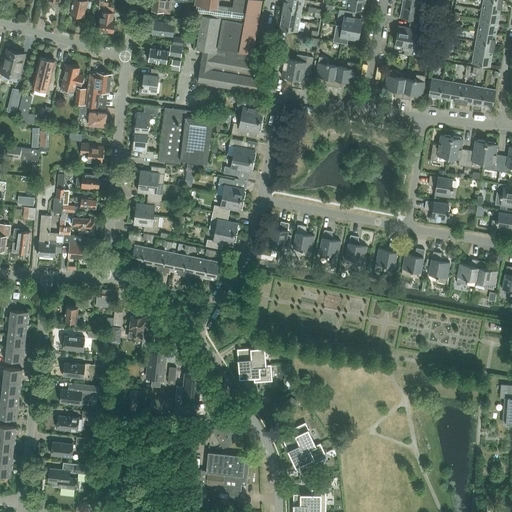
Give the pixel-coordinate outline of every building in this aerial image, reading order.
[(87,0),(72,0),(70,14),(76,15),(77,17),(80,17),(81,16),(83,17),(86,7),(90,8),(92,1),(87,0)] [(153,0),(152,10),(170,13),(171,0),(153,0)] [(198,81),(260,92),(262,78),(260,78),(262,63),(251,61),(261,0),(233,0),(232,8),(218,5),(218,0),(195,0),(194,5),(197,5),(195,14),(201,15),(196,49),(203,50),(198,81)] [(284,1),(283,7),(301,10),(303,0),(284,0),(285,1),(284,1)] [(365,0),(347,0),(346,7),(363,11),(365,0)] [(402,0),(402,6),(420,9),(421,0),(402,0)] [(488,0),(483,0),(481,10),(499,13),(500,8),(501,8),(502,2),(488,0)] [(104,1),(103,5),(104,5),(103,11),(102,11),(102,17),(101,17),(98,30),(113,33),(115,21),(113,21),(114,13),(115,7),(108,6),(109,2),(104,1)] [(326,3),(325,10),(334,11),(335,5),(326,3)] [(420,9),(402,6),(400,17),(418,20),(420,9)] [(282,13),(282,17),(299,21),(301,10),(283,7),(282,13)] [(343,20),(342,26),(360,30),(362,19),(354,18),(355,12),(339,9),(337,19),(343,20)] [(481,10),(480,20),(497,24),(499,13),(481,10)] [(299,21),(282,17),(280,29),(297,32),(299,21)] [(480,20),(478,31),(495,34),(497,24),(480,20)] [(153,34),(173,36),(174,24),(154,21),(154,26),(152,27),(152,30),(153,32),(153,34)] [(398,26),(396,36),(415,40),(416,29),(422,31),(423,24),(409,22),(408,27),(398,26)] [(360,30),(342,26),(336,25),(333,41),(347,44),(348,38),(358,40),(360,30)] [(278,31),(276,41),(283,43),(285,33),(278,31)] [(478,31),(476,42),(494,45),(495,39),(494,39),(495,34),(478,31)] [(415,40),(396,36),(394,47),(405,49),(404,54),(418,57),(419,51),(413,49),(415,40)] [(176,45),(183,46),(184,39),(174,37),(173,44),(176,45)] [(476,42),(474,52),(491,55),(492,51),(493,51),(494,45),(476,42)] [(183,46),(176,45),(170,44),(169,55),(181,56),(183,46)] [(148,61),(166,63),(169,50),(150,47),(150,53),(148,54),(147,58),(149,59),(148,61)] [(24,54),(7,49),(1,72),(9,74),(8,79),(16,81),(17,76),(18,77),(24,54)] [(282,76),(292,78),(296,60),(286,58),(287,52),(281,51),(278,65),(284,66),(282,76)] [(491,55),(474,52),(472,63),(489,66),(491,55)] [(296,60),(292,78),(303,80),(305,70),(310,71),(313,57),(297,54),(296,60)] [(33,86),(48,91),(55,61),(50,60),(50,57),(46,57),(44,58),(40,57),(33,86)] [(325,84),(333,86),(337,66),(327,64),(328,58),(319,57),(316,75),(327,77),(325,84)] [(181,60),(172,59),(171,64),(169,64),(168,69),(179,71),(181,60)] [(337,66),(333,86),(341,87),(342,80),(353,82),(357,63),(348,62),(347,68),(337,66)] [(75,84),(82,85),(84,76),(78,74),(79,67),(78,67),(77,65),(73,64),(72,66),(66,64),(64,71),(65,72),(62,81),(63,81),(62,87),(61,90),(73,93),(74,90),(75,84)] [(165,77),(165,70),(151,68),(150,74),(144,74),(142,85),(142,84),(142,86),(140,85),(139,94),(148,95),(148,93),(156,94),(159,76),(165,77)] [(394,97),(402,98),(406,78),(396,77),(397,71),(388,69),(384,88),(395,90),(394,97)] [(90,71),(88,88),(86,105),(90,106),(92,106),(98,106),(100,91),(107,92),(109,92),(111,74),(90,71)] [(406,78),(402,98),(410,100),(411,93),(422,95),(425,76),(416,74),(415,80),(406,78)] [(428,96),(439,98),(442,80),(431,78),(428,96)] [(439,98),(450,100),(453,82),(442,80),(439,98)] [(454,101),(460,102),(463,84),(453,82),(450,100),(454,101)] [(466,103),(471,104),(474,86),(463,84),(460,102),(466,103)] [(471,104),(481,105),(485,88),(474,86),(471,104)] [(75,103),(80,104),(86,105),(88,88),(77,87),(75,103)] [(485,88),(481,105),(492,107),(496,90),(485,88)] [(27,122),(28,122),(34,122),(34,114),(30,113),(31,110),(29,109),(33,96),(23,94),(17,115),(27,122)] [(243,106),(241,117),(261,121),(263,110),(251,107),(253,97),(239,94),(237,105),(243,106)] [(14,95),(11,104),(18,106),(21,97),(14,95)] [(86,105),(80,104),(78,118),(81,118),(81,114),(84,114),(89,114),(88,124),(105,126),(107,113),(92,111),(92,106),(90,106),(86,105)] [(40,120),(48,122),(51,107),(45,106),(44,113),(42,112),(40,120)] [(137,112),(135,131),(148,132),(150,114),(158,114),(158,107),(144,106),(143,112),(137,112)] [(158,161),(180,164),(181,160),(207,163),(213,120),(194,117),(195,111),(165,107),(158,161)] [(261,121),(241,117),(239,123),(233,122),(231,133),(245,136),(246,130),(258,132),(261,121)] [(40,130),(39,146),(39,149),(39,151),(43,151),(48,151),(49,131),(40,130)] [(148,132),(135,131),(133,150),(140,150),(139,157),(153,158),(154,151),(146,150),(148,132)] [(438,155),(448,157),(452,137),(440,135),(438,147),(432,146),(430,160),(437,161),(438,155)] [(458,165),(465,166),(467,151),(461,151),(463,139),(452,137),(448,157),(459,159),(458,165)] [(235,146),(233,156),(253,161),(255,149),(243,147),(244,141),(230,138),(229,145),(235,146)] [(88,155),(87,160),(102,162),(103,146),(89,145),(90,142),(82,141),(80,154),(88,155)] [(472,161),(483,162),(486,142),(475,141),(473,152),(467,151),(465,166),(471,167),(472,161)] [(493,170),(499,171),(501,157),(495,156),(497,144),(486,142),(483,162),(494,164),(493,170)] [(39,151),(39,149),(0,144),(0,156),(38,161),(39,151)] [(511,167),(511,146),(509,146),(508,158),(501,157),(499,171),(506,172),(506,170),(510,170),(511,167)] [(253,161),(233,156),(230,167),(225,166),(223,172),(237,175),(238,169),(250,172),(253,161)] [(140,170),(139,181),(163,184),(166,168),(151,166),(151,171),(140,170)] [(183,187),(191,188),(194,172),(191,171),(186,171),(183,187)] [(82,187),(98,188),(99,186),(100,185),(100,182),(99,181),(100,174),(83,172),(83,176),(77,176),(76,186),(82,187)] [(434,195),(455,198),(457,189),(453,188),(453,187),(451,187),(452,178),(429,175),(428,184),(436,185),(434,195)] [(216,194),(222,195),(242,199),(244,188),(233,186),(234,180),(220,177),(216,194)] [(148,193),(147,198),(161,200),(163,184),(139,181),(138,191),(148,193)] [(511,185),(498,183),(498,185),(497,185),(494,204),(511,206),(511,185)] [(57,188),(56,198),(64,198),(63,204),(66,204),(68,189),(65,189),(57,188)] [(19,195),(18,203),(34,205),(34,197),(19,195)] [(81,202),(80,207),(95,209),(97,197),(82,195),(82,196),(76,196),(75,202),(81,202)] [(214,205),(213,211),(227,214),(228,208),(240,211),(242,199),(222,195),(220,206),(214,205)] [(54,198),(53,213),(61,214),(62,214),(62,211),(63,204),(64,198),(56,198),(54,198)] [(136,202),(135,213),(153,215),(155,205),(164,206),(165,201),(161,201),(161,200),(147,198),(147,204),(136,202)] [(431,220),(451,223),(453,214),(449,213),(449,212),(447,212),(448,203),(426,200),(424,209),(432,210),(431,220)] [(63,204),(62,211),(66,212),(74,213),(75,210),(75,206),(63,204)] [(25,217),(35,218),(36,209),(25,208),(25,217)] [(511,210),(500,209),(498,220),(496,219),(496,221),(492,220),(490,229),(511,232),(511,226),(511,210)] [(61,216),(60,233),(63,234),(70,234),(70,227),(65,227),(66,212),(62,211),(62,214),(61,214),(61,216)] [(209,228),(215,230),(235,234),(237,223),(226,220),(227,214),(213,211),(211,218),(209,228)] [(153,215),(135,213),(134,224),(144,225),(143,231),(157,232),(159,216),(153,215)] [(39,242),(38,255),(55,256),(55,251),(61,252),(62,243),(63,240),(63,234),(60,233),(50,233),(51,216),(42,215),(39,242)] [(78,225),(78,229),(93,231),(94,218),(79,217),(73,217),(72,224),(78,225)] [(270,227),(265,248),(266,248),(266,247),(274,249),(279,250),(278,254),(280,254),(281,255),(280,255),(283,256),(283,255),(287,256),(287,252),(291,235),(287,234),(289,223),(281,221),(279,229),(270,227)] [(0,249),(4,250),(6,237),(10,237),(11,225),(0,223),(0,249)] [(301,255),(310,256),(314,236),(305,234),(306,226),(298,224),(293,247),(301,248),(301,250),(302,251),(301,255)] [(16,242),(13,241),(11,251),(26,253),(26,251),(29,251),(31,231),(23,231),(23,228),(14,227),(13,236),(17,236),(16,242)] [(235,234),(215,230),(213,240),(207,239),(206,246),(220,249),(221,242),(233,245),(235,234)] [(328,260),(336,262),(340,241),(331,239),(332,231),(324,230),(319,252),(327,254),(327,256),(328,256),(328,260)] [(63,234),(63,240),(70,241),(70,243),(68,257),(88,259),(88,255),(88,250),(89,245),(87,245),(88,236),(70,234),(63,234)] [(354,265),(363,267),(367,246),(357,244),(359,236),(350,235),(345,257),(354,259),(353,261),(355,261),(354,265)] [(394,267),(398,244),(390,242),(388,250),(379,248),(375,269),(383,271),(384,267),(385,267),(386,265),(394,267)] [(131,262),(142,264),(145,247),(134,245),(131,262)] [(142,264),(152,267),(156,249),(145,247),(142,264)] [(421,272),(425,249),(416,248),(415,255),(405,254),(401,274),(410,276),(411,272),(412,272),(412,270),(421,272)] [(157,268),(162,269),(166,251),(156,249),(152,267),(157,267),(157,268)] [(168,270),(173,271),(177,253),(166,251),(162,269),(168,271),(168,270)] [(437,281),(446,283),(450,262),(440,261),(442,253),(433,251),(428,274),(437,275),(436,277),(438,277),(437,281)] [(178,272),(184,274),(187,255),(177,253),(173,271),(178,272)] [(190,274),(194,275),(198,258),(187,255),(184,274),(189,275),(190,274)] [(194,275),(205,277),(208,260),(198,258),(194,275)] [(466,278),(476,280),(480,260),(472,259),(471,266),(460,263),(456,282),(465,284),(466,278)] [(208,260),(205,277),(216,280),(219,262),(208,260)] [(480,260),(476,280),(475,284),(485,286),(484,288),(493,290),(497,271),(486,269),(488,262),(480,260)] [(510,296),(511,296),(511,266),(507,266),(502,288),(503,288),(503,290),(511,292),(510,296)] [(96,306),(101,307),(113,308),(114,293),(110,293),(111,290),(102,289),(102,294),(97,293),(96,306)] [(64,321),(75,322),(74,326),(79,327),(80,316),(77,315),(78,307),(66,306),(64,321)] [(10,309),(9,322),(27,324),(29,311),(10,309)] [(113,321),(121,322),(122,312),(114,311),(113,318),(113,321)] [(127,338),(142,340),(145,318),(131,316),(129,330),(128,329),(127,338)] [(9,322),(8,334),(26,336),(27,324),(9,322)] [(110,342),(112,342),(112,346),(118,347),(119,343),(120,344),(122,327),(120,327),(113,326),(112,326),(111,331),(110,342)] [(8,334),(6,347),(25,349),(26,336),(8,334)] [(63,349),(84,351),(85,338),(65,335),(63,349)] [(25,349),(6,347),(5,359),(23,361),(25,349)] [(264,347),(237,349),(238,359),(237,359),(237,360),(252,358),(252,366),(266,365),(264,347)] [(147,377),(152,378),(151,385),(160,386),(160,379),(163,379),(166,354),(150,352),(147,377)] [(252,358),(237,360),(238,360),(240,378),(254,377),(254,381),(272,380),(271,365),(266,365),(252,366),(252,358)] [(63,375),(84,378),(86,365),(65,362),(63,375)] [(4,367),(3,380),(21,382),(22,369),(4,367)] [(168,384),(176,385),(177,368),(169,367),(168,384)] [(201,374),(185,373),(183,386),(176,386),(175,400),(183,400),(183,399),(198,400),(201,374)] [(3,380),(2,392),(20,394),(21,382),(3,380)] [(105,394),(106,386),(75,383),(74,390),(62,389),(60,402),(80,404),(80,403),(88,404),(90,393),(105,394)] [(502,423),(508,423),(511,423),(511,384),(501,384),(499,397),(507,398),(506,414),(503,414),(502,422),(502,423)] [(2,392),(0,405),(18,407),(20,394),(2,392)] [(296,401),(290,397),(285,405),(291,409),(296,401)] [(150,398),(149,413),(171,415),(173,400),(150,398)] [(18,407),(0,405),(0,417),(17,419),(18,407)] [(82,430),(83,419),(79,418),(79,417),(59,415),(58,422),(58,423),(56,423),(56,426),(58,427),(57,428),(78,431),(78,430),(82,430)] [(212,429),(223,447),(236,439),(225,421),(212,429)] [(297,434),(283,441),(288,450),(287,450),(287,451),(300,444),(303,451),(316,446),(305,423),(295,428),(297,434)] [(0,425),(0,438),(15,440),(16,427),(0,425)] [(0,438),(0,450),(13,452),(15,440),(0,438)] [(51,455),(72,457),(74,444),(53,441),(51,455)] [(300,444),(287,451),(288,450),(296,467),(312,459),(314,463),(326,457),(320,444),(316,446),(303,451),(300,444)] [(0,450),(0,463),(12,464),(13,452),(0,450)] [(207,470),(193,469),(190,505),(244,510),(245,501),(240,501),(241,484),(246,485),(249,458),(209,453),(207,470)] [(12,464),(0,463),(0,475),(11,477),(12,464)] [(52,486),(76,489),(78,478),(69,477),(70,470),(50,468),(48,481),(52,482),(52,486)] [(312,494),(294,494),(293,504),(292,504),(307,504),(306,511),(325,511),(325,489),(312,489),(312,494)] [(45,501),(35,500),(34,507),(44,508),(45,501)] [(75,511),(91,511),(92,504),(86,503),(85,507),(76,506),(75,511)]
